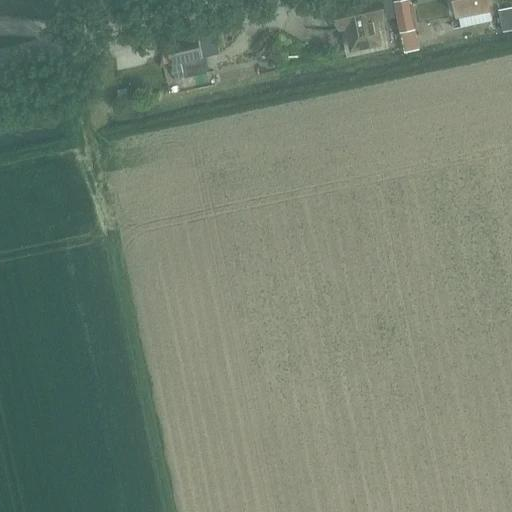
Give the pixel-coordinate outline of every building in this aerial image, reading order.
[(360,0),(340,5),(349,40),(351,50),(382,42),(380,33),(372,0),(360,0)] [(410,0),(406,0),(394,3),(396,12),(400,32),(404,52),(414,50),(420,49),(416,29),(410,0)] [(453,0),(457,16),(490,9),(488,0),(453,0)] [(394,1),(386,2),(388,13),(396,12),(394,3),(394,1)] [(166,43),(174,78),(175,81),(207,74),(203,58),(220,54),(215,34),(198,38),(198,36),(166,43)]
